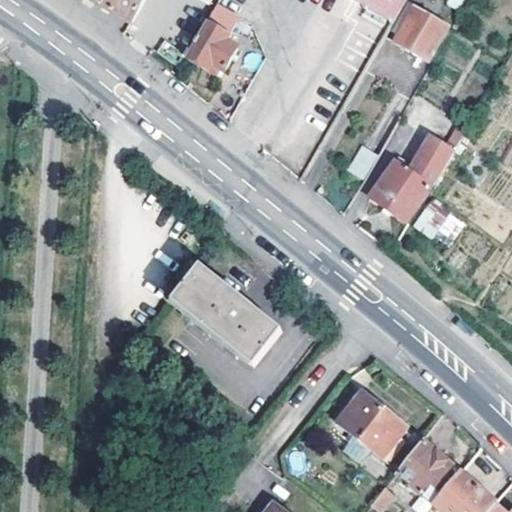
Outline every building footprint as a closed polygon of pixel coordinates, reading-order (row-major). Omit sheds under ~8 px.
[(143,0),(91,0),(104,7),(130,23),(143,0)] [(349,0),(391,24),(404,1),(404,0),(349,0)] [(447,25),(413,6),(392,41),(426,61),(447,25)] [(227,36),(205,23),(184,58),(214,75),(218,69),(223,71),(236,48),(225,41),(227,36)] [(347,171),(364,181),(380,156),(362,145),(347,171)] [(427,187),(391,162),(368,196),(405,222),(427,187)] [(444,250),(466,225),(434,198),(413,223),(444,250)] [(281,329),(199,264),(171,301),(252,366),(281,329)] [(406,426),(362,391),(337,423),(381,459),(406,426)] [(395,474),(433,505),(460,472),(422,440),(395,474)] [(293,475),(308,469),(301,450),(285,456),(293,475)] [(343,476),(321,459),(310,473),(331,490),(343,476)] [(485,511),(495,502),(460,472),(433,505),(441,511),(485,511)] [(380,511),(393,495),(383,488),(369,506),(376,511),(380,511)] [(511,511),(511,510),(510,511),(506,511),(495,502),(485,511),(511,511)]
